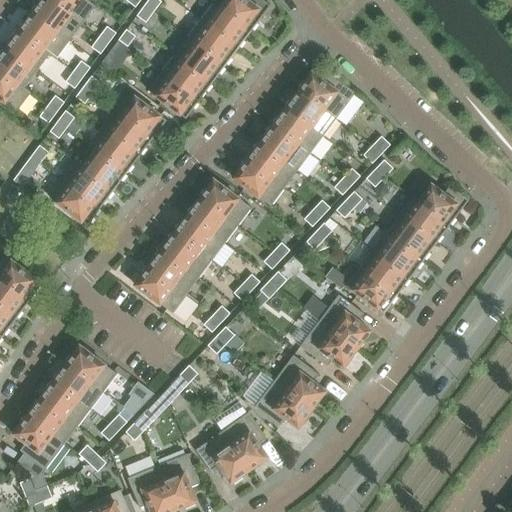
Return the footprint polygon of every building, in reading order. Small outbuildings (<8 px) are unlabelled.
[(82,25),(48,0),(41,0),(31,14),(69,42),(82,25)] [(96,7),(86,0),(48,0),(82,25),(96,7)] [(135,8),(141,0),(127,0),(126,1),(135,8)] [(154,13),(161,2),(158,0),(148,0),(144,6),(154,13)] [(251,32),(270,6),(262,0),(225,0),(220,8),(214,3),(213,4),(251,32)] [(251,32),(213,4),(200,21),(238,49),(251,32)] [(146,23),(154,13),(144,6),(137,16),(146,23)] [(69,42),(31,14),(19,31),(56,60),(69,42)] [(238,49),(200,21),(187,38),(225,67),(238,49)] [(108,44),(116,34),(107,27),(99,38),(108,44)] [(128,47),(136,37),(126,30),(119,41),(128,47)] [(56,60),(19,31),(5,48),(37,72),(49,56),(56,60)] [(100,55),(108,44),(99,38),(91,48),(100,55)] [(225,67),(187,38),(174,55),(212,84),(225,67)] [(120,58),(128,47),(119,41),(111,51),(120,58)] [(37,72),(5,48),(0,55),(0,71),(30,94),(31,93),(25,88),(37,72)] [(212,84),(174,55),(161,73),(199,101),(212,84)] [(82,79),(90,68),(81,62),(74,72),(82,79)] [(30,94),(0,71),(0,99),(17,112),(30,94)] [(75,89),(82,79),(74,72),(65,83),(75,89)] [(199,101),(161,73),(148,91),(186,119),(199,101)] [(335,121),(356,94),(330,75),(324,82),(312,73),(297,93),(335,121)] [(93,94),(101,84),(91,77),(84,87),(93,94)] [(85,105),(93,94),(84,87),(76,98),(85,105)] [(166,121),(128,93),(115,111),(153,139),(166,121)] [(335,121),(297,93),(284,110),(322,139),(335,121)] [(57,114),(64,103),(55,96),(47,107),(57,114)] [(49,124),(57,114),(47,107),(40,117),(49,124)] [(322,139),(284,110),(271,128),(309,156),(322,139)] [(153,139),(115,111),(102,128),(140,157),(153,139)] [(67,129),(75,118),(65,112),(58,122),(67,129)] [(59,139),(67,129),(58,122),(50,132),(59,139)] [(140,157),(102,128),(89,145),(127,174),(140,157)] [(309,156),(271,128),(258,145),(296,173),(309,156)] [(381,155),(390,146),(381,137),(372,146),(381,155)] [(127,174),(89,145),(88,146),(95,151),(83,166),(77,162),(76,163),(114,191),(127,174)] [(296,173),(258,145),(245,162),(283,191),(296,173)] [(41,163),(49,153),(40,146),(32,156),(41,163)] [(372,165),(381,155),(372,146),(363,156),(372,165)] [(33,174),(41,163),(32,156),(24,167),(33,174)] [(384,179),(393,169),(384,161),(375,170),(384,179)] [(283,191),(245,162),(233,179),(271,207),(283,191)] [(114,191),(76,163),(63,180),(101,208),(114,191)] [(351,187),(360,177),(352,169),(343,179),(351,187)] [(375,188),(384,179),(375,170),(366,179),(375,188)] [(342,196),(351,187),(343,179),(334,188),(342,196)] [(101,208),(63,180),(49,198),(87,226),(101,208)] [(251,209),(213,180),(199,200),(237,228),(251,209)] [(449,227),(468,201),(449,187),(443,194),(425,180),(411,199),(449,227)] [(353,210),(362,200),(354,192),(345,202),(353,210)] [(449,227),(411,199),(398,216),(436,245),(449,227)] [(237,228),(199,200),(186,217),(224,245),(237,228)] [(321,218),(330,209),(322,201),(313,210),(321,218)] [(344,219),(353,210),(345,202),(336,211),(344,219)] [(312,228),(321,218),(313,210),(304,220),(312,228)] [(436,245),(398,216),(385,233),(423,262),(436,245)] [(224,245),(186,217),(173,234),(211,263),(224,245)] [(323,241),(332,232),(324,224),(315,233),(323,241)] [(314,251),(323,241),(315,233),(306,243),(314,251)] [(423,262),(385,233),(372,251),(410,279),(423,262)] [(211,263),(173,234),(160,251),(198,280),(211,263)] [(281,261),(290,251),(281,243),(272,253),(281,261)] [(198,280),(160,251),(147,269),(185,297),(198,280)] [(410,279),(372,251),(359,268),(397,296),(410,279)] [(304,257),(297,252),(294,255),(297,257),(301,260),(304,257)] [(272,270),(281,261),(272,253),(263,262),(272,270)] [(43,284),(5,256),(0,262),(0,280),(29,302),(43,284)] [(397,296),(359,268),(346,286),(384,314),(397,296)] [(185,297),(147,269),(134,286),(172,314),(185,297)] [(278,290),(287,281),(278,272),(269,282),(278,290)] [(251,292),(260,283),(252,275),(243,284),(251,292)] [(29,302),(0,280),(0,307),(16,320),(29,302)] [(269,300),(278,290),(269,282),(260,291),(269,300)] [(242,302),(251,292),(243,284),(234,294),(242,302)] [(371,331),(358,322),(364,314),(339,295),(319,321),(357,350),(371,331)] [(221,324),(230,314),(222,306),(213,316),(221,324)] [(16,320),(0,307),(0,334),(3,337),(16,320)] [(212,333),(221,324),(213,316),(204,325),(212,333)] [(357,350),(319,321),(300,347),(326,366),(331,358),(344,368),(357,350)] [(226,345),(235,336),(226,327),(217,337),(226,345)] [(217,355),(226,345),(217,337),(208,346),(217,355)] [(117,375),(79,346),(65,365),(103,394),(117,375)] [(325,392),(313,383),(319,375),(293,356),(274,382),(312,410),(325,392)] [(103,394),(65,365),(52,382),(90,411),(103,394)] [(189,384),(198,375),(189,366),(180,376),(189,384)] [(180,394),(189,384),(180,376),(171,385),(180,394)] [(90,411),(52,382),(39,400),(77,428),(90,411)] [(312,410),(274,382),(255,407),(280,427),(286,419),(298,428),(312,410)] [(133,416),(142,407),(134,399),(125,409),(133,416)] [(77,428),(39,400),(26,417),(64,445),(77,428)] [(259,445),(267,440),(248,413),(240,419),(232,408),(214,421),(222,432),(249,471),(268,458),(259,445)] [(144,432),(153,422),(143,414),(134,423),(144,432)] [(118,432),(127,423),(119,415),(110,424),(118,432)] [(64,445),(26,417),(13,434),(26,444),(20,451),(24,454),(45,471),(64,445)] [(135,441),(144,432),(134,423),(126,433),(135,441)] [(109,442),(118,432),(110,424),(101,434),(109,442)] [(249,471),(222,432),(195,451),(214,477),(222,471),(231,484),(249,471)] [(97,455),(87,446),(79,455),(88,464),(97,455)] [(45,471),(24,454),(16,464),(29,473),(31,479),(36,491),(47,486),(43,474),(45,471)] [(98,473),(106,464),(97,455),(88,464),(98,473)] [(199,484),(187,455),(157,467),(175,511),(196,502),(190,488),(199,484)] [(172,511),(175,511),(157,467),(127,479),(140,509),(148,505),(151,511),(172,511)] [(36,491),(31,479),(20,484),(25,496),(36,491)] [(128,511),(117,483),(87,496),(94,511),(128,511)] [(52,499),(47,486),(36,491),(41,503),(52,499)] [(41,503),(36,491),(25,496),(30,508),(41,503)] [(94,511),(87,496),(58,508),(59,511),(94,511)]
